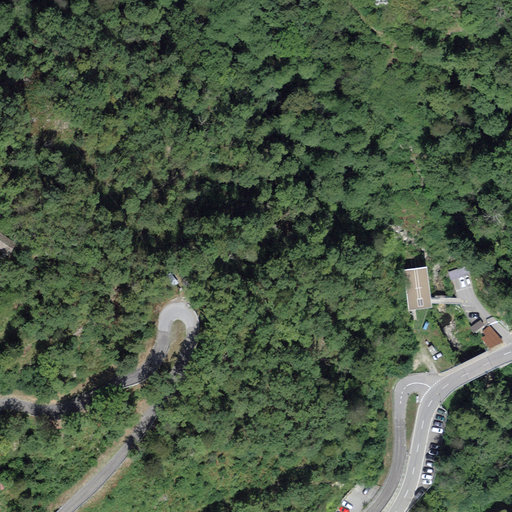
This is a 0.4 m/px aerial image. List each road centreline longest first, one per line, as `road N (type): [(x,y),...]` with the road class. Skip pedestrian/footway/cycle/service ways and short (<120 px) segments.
road 1 (unclassified): [(62,511),(126,448),(175,378),(190,320),(181,310),(170,314),(149,367),(61,411),(0,404)]
road 2 (unclassified): [(437,393),(418,382),(401,392),(395,475),(371,511)]
road 3 (secondary): [(437,393),(395,511)]
